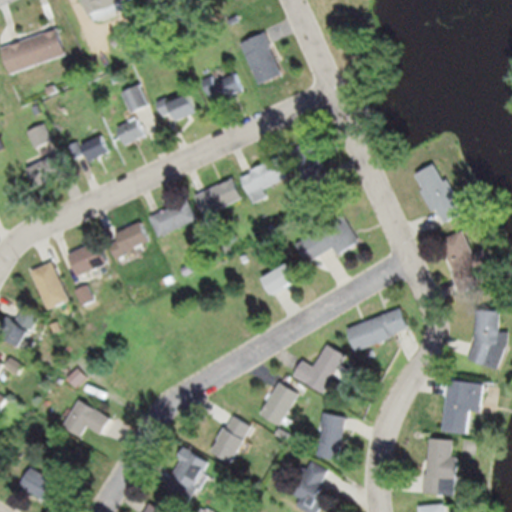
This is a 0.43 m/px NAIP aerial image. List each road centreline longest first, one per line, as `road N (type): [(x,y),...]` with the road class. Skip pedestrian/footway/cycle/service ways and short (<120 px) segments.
road 1 (residential): [(379,511),(382,438),(404,385),(434,344),(436,323),(294,0)]
road 2 (residential): [(108,511),(182,394),(408,256)]
road 3 (residential): [(0,263),(38,227),(334,90)]
